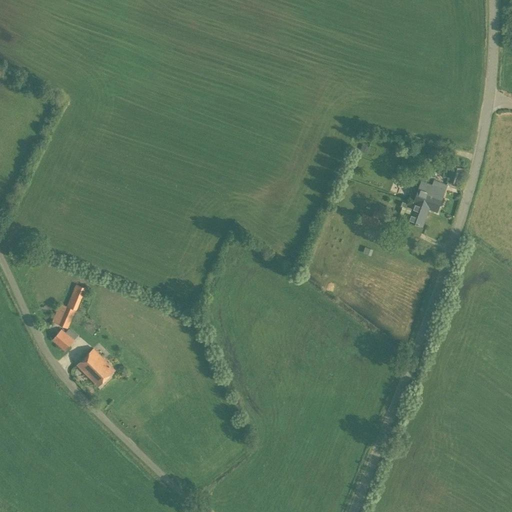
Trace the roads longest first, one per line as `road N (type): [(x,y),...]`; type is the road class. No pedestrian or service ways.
road 1 (tertiary): [(353,511),(470,183),(488,97),(493,0)]
road 2 (unclassified): [(201,511),(62,380),(0,269)]
